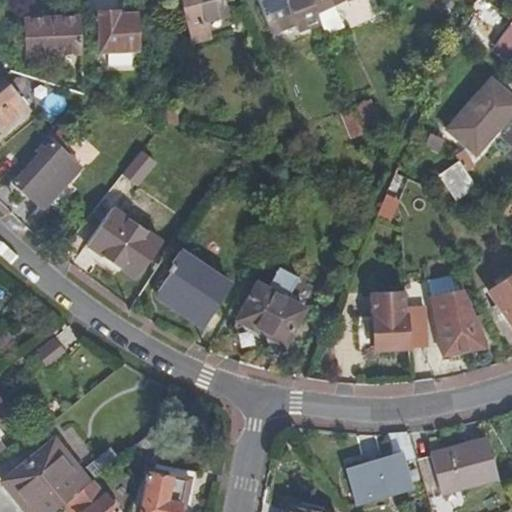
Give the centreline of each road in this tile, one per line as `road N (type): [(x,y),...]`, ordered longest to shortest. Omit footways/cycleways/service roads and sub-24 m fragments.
road 1 (residential): [(260,399),(130,349),(0,246)]
road 2 (residential): [(511,394),(413,413),(260,399)]
